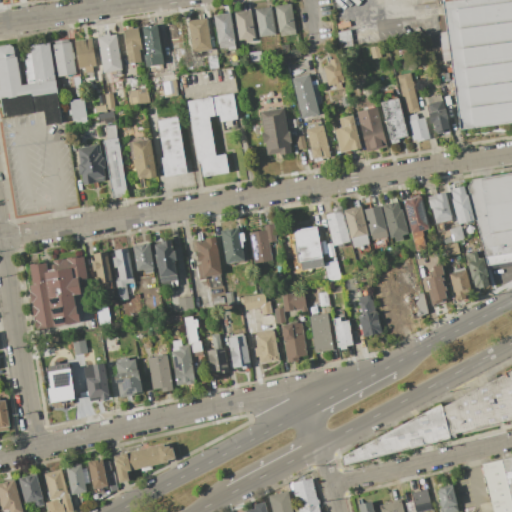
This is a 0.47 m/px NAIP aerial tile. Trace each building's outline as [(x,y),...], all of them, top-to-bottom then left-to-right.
[(511,122),(460,130),(441,0),(511,0),(511,122)] [(275,6),(291,4),(296,34),(280,37),(275,6)] [(254,9),(270,6),(275,35),(259,37),(254,9)] [(250,10),(256,43),(240,45),(234,12),(250,10)] [(230,13),(236,50),(227,51),(227,47),(219,49),(214,16),(230,13)] [(206,18),(211,51),(192,54),(187,21),(206,18)] [(157,25),(162,58),(157,59),(158,65),(146,67),(144,54),(146,54),(142,27),(157,25)] [(137,28),(137,31),(139,30),(141,43),(139,43),(140,50),(139,50),(141,62),(129,64),(123,30),(137,28)] [(97,37),(116,34),(121,69),(103,73),(97,37)] [(91,38),(96,66),(91,66),(92,72),(85,73),(84,68),(78,69),(73,40),(91,38)] [(71,41),(76,74),(58,77),(52,44),(55,44),(55,41),(68,39),(68,42),(71,41)] [(0,118),(43,111),(45,125),(62,122),(49,43),(15,48),(10,44),(0,45),(0,118)] [(369,47),(378,46),(380,56),(371,58),(369,47)] [(260,51),(262,60),(250,62),(248,53),(260,51)] [(216,55),(218,68),(209,70),(207,56),(216,55)] [(323,66),(330,64),(329,60),(339,57),(340,61),(342,61),(347,80),(328,85),(323,66)] [(396,75),(410,72),(419,111),(406,114),(396,75)] [(308,74),(318,113),(301,117),(292,78),(308,74)] [(176,79),(178,95),(165,97),(162,81),(176,79)] [(127,91),(147,88),(149,102),(129,106),(127,91)] [(187,101),(233,92),(238,118),(220,122),(219,115),(208,116),(215,156),(225,154),(228,172),(203,177),(200,163),(198,163),(187,101)] [(115,108),(107,109),(104,94),(112,93),(115,108)] [(84,98),(88,122),(81,123),(80,119),(72,120),(69,101),(84,98)] [(397,98),(407,136),(397,138),(398,143),(391,144),(380,102),(397,98)] [(450,131),(433,135),(426,104),(442,100),(450,131)] [(377,106),(387,146),(366,151),(356,111),(377,106)] [(283,107),(291,153),(280,154),(279,153),(267,155),(265,143),(263,144),(261,132),(263,132),(260,111),(283,107)] [(113,111),(115,122),(104,123),(104,120),(98,121),(97,114),(113,111)] [(361,148),(340,153),(334,129),(340,128),(338,118),(352,115),(361,148)] [(187,175),(164,178),(160,158),(163,157),(157,120),(178,117),(187,175)] [(424,117),(430,139),(420,142),(419,138),(412,140),(407,121),(424,117)] [(322,124),(330,156),(313,160),(305,129),(322,124)] [(128,195),(111,198),(102,141),(106,140),(105,126),(115,125),(117,138),(118,138),(128,195)] [(150,139),(156,177),(145,179),(145,176),(137,177),(135,166),(133,166),(132,159),(133,159),(131,142),(150,139)] [(99,144),(102,158),(103,157),(105,168),(104,168),(106,180),(83,185),(81,175),(79,176),(77,163),(79,163),(76,149),(99,144)] [(467,186),(471,180),(511,173),(511,261),(486,266),(467,186)] [(474,220),(457,225),(451,199),(452,198),(450,191),(453,190),(453,188),(463,185),(466,195),(467,194),(474,220)] [(444,192),(451,220),(435,224),(431,208),(429,208),(427,200),(428,199),(427,196),(444,192)] [(420,196),(428,229),(422,231),(426,249),(416,251),(403,200),(420,196)] [(381,205),(397,201),(399,210),(402,209),(408,234),(402,235),(403,240),(394,242),(393,237),(390,238),(381,205)] [(380,205),(387,236),(372,240),(364,209),(380,205)] [(342,210),(350,242),(333,246),(325,214),(332,212),(331,208),(339,206),(340,210),(342,210)] [(360,206),(370,244),(352,248),(343,210),(360,206)] [(249,232),(264,230),(263,225),(274,223),(277,241),(269,242),(272,260),(254,263),(249,232)] [(316,226),(324,267),(301,271),(293,230),(316,226)] [(464,239),(455,241),(444,243),(442,238),(450,236),(448,229),(461,226),(464,239)] [(220,230),(238,227),(239,233),(243,232),(244,241),(242,241),(243,252),(242,252),(244,262),(233,264),(233,262),(226,263),(220,230)] [(221,273),(206,276),(206,279),(198,280),(196,265),(200,264),(200,262),(197,262),(196,253),(198,252),(197,243),(205,241),(205,238),(215,236),(221,273)] [(171,240),(173,250),(174,249),(176,259),(174,260),(178,279),(160,282),(153,243),(171,240)] [(456,242),(459,254),(443,258),(441,250),(444,249),(443,245),(456,242)] [(149,243),(154,272),(144,273),(143,269),(136,270),(132,246),(149,243)] [(331,243),(334,256),(328,258),(325,244),(331,243)] [(128,248),(135,286),(133,297),(129,297),(130,299),(118,301),(110,251),(128,248)] [(106,251),(112,285),(99,287),(93,253),(106,251)] [(465,254),(476,251),(478,258),(483,257),(490,285),(473,289),(465,254)] [(29,264),(35,263),(35,264),(46,262),(47,270),(54,268),(52,260),(72,257),(72,258),(83,256),(87,277),(77,279),(79,293),(74,294),(79,323),(36,331),(29,285),(32,285),(29,264)] [(336,260),(339,280),(327,282),(324,262),(336,260)] [(441,264),(449,297),(441,299),(441,302),(431,304),(425,279),(431,277),(430,271),(432,270),(431,266),(441,264)] [(465,270),(471,293),(466,294),(467,298),(456,301),(454,292),(453,292),(449,274),(465,270)] [(283,307),(281,295),(303,290),(307,311),(301,313),(300,309),(284,312),(283,307)] [(317,293),(326,291),(329,305),(320,307),(317,293)] [(224,293),(232,292),(234,305),(227,306),(224,293)] [(423,292),(428,313),(411,317),(406,297),(423,292)] [(244,304),(241,305),(240,298),(242,297),(264,294),(266,306),(245,310),(244,304)] [(381,332),(363,337),(358,315),(361,314),(357,297),(369,294),(370,300),(373,299),(381,332)] [(191,296),(194,311),(179,313),(177,299),(191,296)] [(223,297),(224,303),(213,305),(212,299),(223,297)] [(273,309),(283,307),(284,312),(286,322),(276,324),(273,309)] [(309,316),(327,313),(333,349),(315,352),(309,316)] [(184,318),(196,316),(202,350),(192,352),(190,344),(188,344),(184,318)] [(352,346),(346,347),(346,346),(337,347),(332,319),(340,317),(340,322),(348,320),(352,346)] [(301,322),(307,355),(298,357),(299,360),(287,362),(280,326),(301,322)] [(280,360),(260,364),(258,357),(255,357),(253,348),(257,347),(254,332),(274,328),(280,360)] [(246,333),(251,361),(250,361),(251,368),(241,369),(241,366),(232,368),(226,337),(246,333)] [(229,371),(222,373),(221,371),(210,373),(206,351),(213,350),(210,335),(219,334),(222,349),(225,348),(229,371)] [(189,345),(196,382),(176,386),(169,348),(173,348),(172,341),(180,339),(182,346),(189,345)] [(167,354),(174,390),(161,392),(161,388),(152,390),(147,358),(167,354)] [(113,363),(134,359),(136,370),(139,369),(143,391),(133,393),(133,395),(119,397),(117,382),(114,383),(113,375),(115,374),(113,363)] [(68,363),(74,393),(72,393),(73,399),(50,403),(48,389),(51,388),(48,372),(59,370),(58,365),(68,363)] [(104,363),(110,394),(108,395),(108,398),(100,399),(100,397),(88,399),(82,367),(104,363)] [(511,420),(449,436),(441,407),(505,374),(504,372),(511,367),(511,420)] [(0,400),(5,400),(9,426),(0,427),(0,400)] [(339,466),(337,458),(440,404),(441,407),(449,436),(449,438),(339,466)] [(119,483),(113,460),(116,459),(116,457),(120,456),(120,454),(164,443),(164,446),(169,445),(170,448),(174,447),(176,457),(172,458),(172,459),(168,460),(168,462),(127,471),(129,481),(119,483)] [(493,511),(482,464),(511,456),(511,511),(493,511)] [(102,459),(107,486),(93,489),(87,462),(102,459)] [(65,467),(80,464),(86,491),(71,495),(65,467)] [(61,469),(72,511),(47,511),(45,503),(50,501),(43,474),(61,469)] [(18,478),(36,474),(42,498),(41,499),(43,506),(35,508),(33,501),(24,503),(18,478)] [(321,511),(297,511),(297,510),(295,511),(293,502),(295,501),(291,483),(313,478),(321,511)] [(0,503),(0,482),(14,479),(22,511),(8,511),(8,509),(2,511),(0,503)] [(452,486),(458,511),(439,511),(439,509),(441,508),(436,490),(452,486)] [(426,489),(431,510),(420,511),(414,511),(410,493),(426,489)] [(287,491),(291,511),(271,511),(268,496),(287,491)] [(400,500),(402,511),(380,511),(379,505),(400,500)] [(370,501),(372,511),(359,511),(357,504),(370,501)] [(267,511),(245,511),(253,509),(253,505),(265,502),(267,511)]
